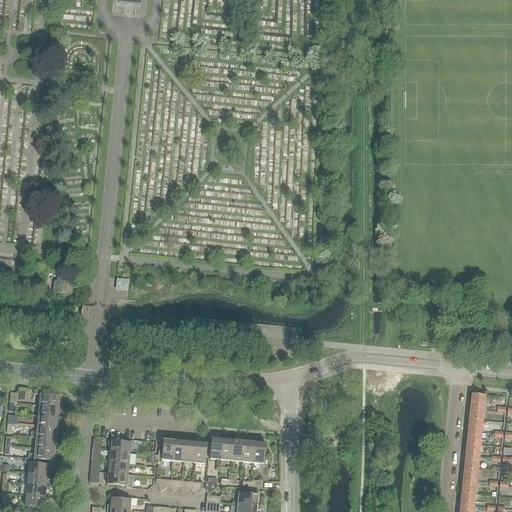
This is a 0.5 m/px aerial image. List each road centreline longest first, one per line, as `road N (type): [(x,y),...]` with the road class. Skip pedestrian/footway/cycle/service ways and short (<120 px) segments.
road 1 (unclassified): [(291,344),(96,325)]
road 2 (tertiary): [(284,380),(90,377)]
road 3 (residential): [(459,367),(348,357),(284,380)]
road 4 (residential): [(444,511),(459,367)]
road 5 (tertiary): [(291,511),(284,380)]
